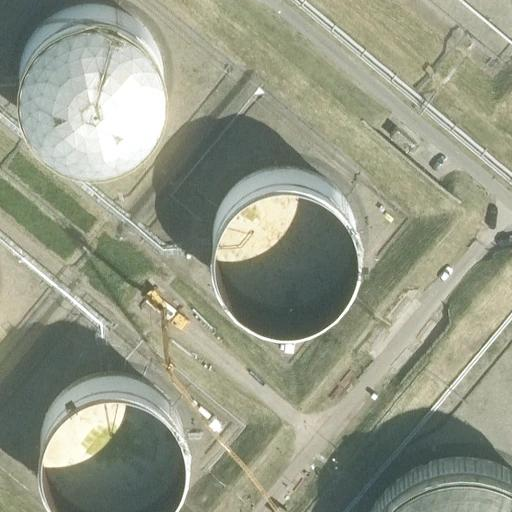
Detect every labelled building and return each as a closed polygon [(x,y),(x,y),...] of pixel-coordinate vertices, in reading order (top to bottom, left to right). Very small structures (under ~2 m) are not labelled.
[(23,97),(30,111),(39,122),(51,132),(64,139),(78,144),(94,145),(109,143),(123,138),(136,130),(147,119),(155,107),(161,93),(164,78),(163,63),(160,48),(153,35),(144,23),(132,13),(119,6),(104,2),(89,1),(74,3),(60,8),(47,16),(36,26),(28,38),(22,52),(19,67),(20,82),(23,97)] [(340,76),(337,80),(349,91),(353,87),(340,76)] [(397,127),(389,136),(407,152),(415,143),(397,127)] [(216,261),(222,275),(231,287),(243,297),(256,304),(271,308),(286,309),(301,307),(315,302),(328,294),(339,284),(347,271),(353,257),(356,243),(355,228),(352,213),(345,199),(336,187),(325,178),(311,170),(297,166),(282,165),(267,167),(252,172),(240,180),(229,190),(220,203),(214,217),(212,232),(212,247),(216,261)] [(44,469),(51,482),(60,494),(71,504),(85,511),(87,511),(136,511),(143,509),(156,502),(167,491),(176,479),(182,465),(184,450),(184,435),(180,420),(174,407),(164,395),(153,385),(140,378),(125,373),(110,372),(95,374),(81,379),(68,387),(57,398),(48,410),(43,424),(40,439),(40,454),(44,469)] [(511,511),(511,470),(501,465),(481,459),(459,458),(438,460),(417,468),(399,479),(384,494),(371,511),(511,511)]
